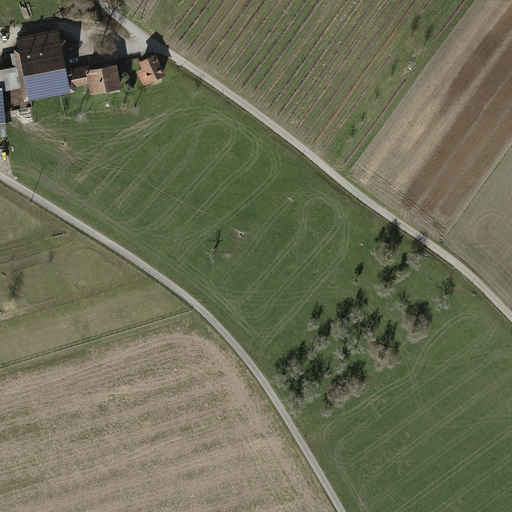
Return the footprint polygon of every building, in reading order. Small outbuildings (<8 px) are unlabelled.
[(57,33),(20,40),(24,65),(28,86),(31,98),(44,96),(43,90),(67,86),(57,33)] [(154,56),(142,62),(151,80),(163,75),(154,56)] [(0,91),(28,86),(24,65),(0,69),(0,91)] [(115,65),(89,70),(88,67),(72,70),(74,81),(90,77),(93,92),(109,89),(110,91),(120,89),(115,65)] [(79,80),(81,89),(89,87),(87,79),(79,80)]
